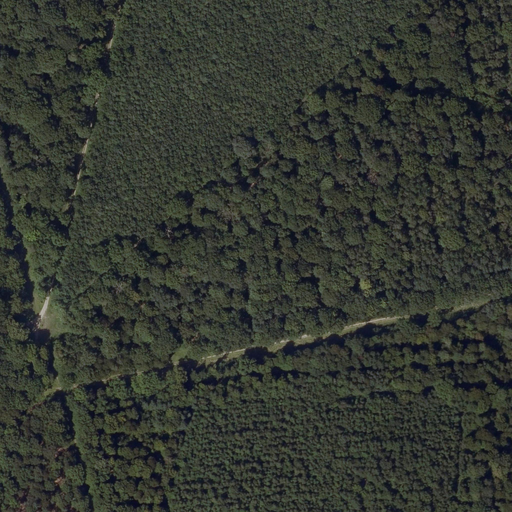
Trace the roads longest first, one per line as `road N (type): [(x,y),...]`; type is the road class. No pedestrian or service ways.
road 1 (track): [(0,493),(119,0)]
road 2 (track): [(511,293),(214,355)]
road 3 (track): [(214,355),(22,400)]
road 4 (track): [(39,327),(214,355)]
road 5 (track): [(0,167),(39,327)]
